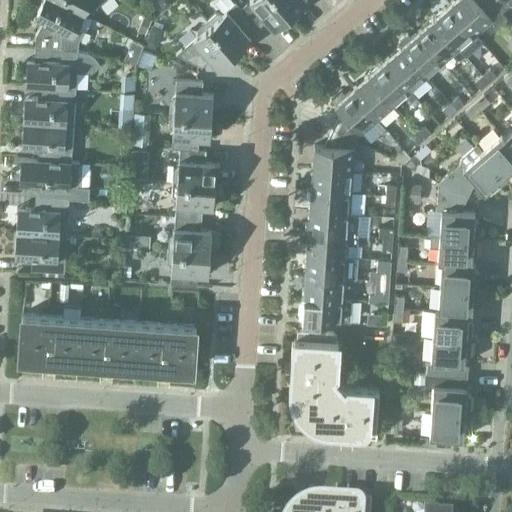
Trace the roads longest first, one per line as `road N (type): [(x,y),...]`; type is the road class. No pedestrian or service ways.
road 1 (residential): [(243,409),(262,102),(267,89),(370,0)]
road 2 (residential): [(240,451),(494,468)]
road 3 (residential): [(0,394),(243,409)]
road 4 (residential): [(237,510),(0,498)]
